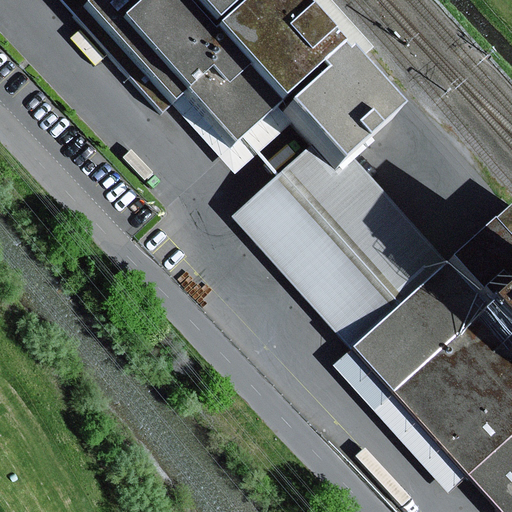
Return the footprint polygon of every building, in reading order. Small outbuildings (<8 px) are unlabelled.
[(54,0),(159,117),(170,109),(178,101),(226,153),(306,83),(328,63),(273,0),(54,0)] [(304,153),(327,180),(349,162),(392,127),(336,67),(333,70),(328,63),(306,83),(311,90),(277,122),(285,131),(304,153)] [(178,101),(170,109),(233,179),(285,131),(277,122),(311,90),(306,83),(226,153),(178,101)] [(493,511),(511,511),(511,258),(486,230),(443,265),(349,162),(327,180),(304,153),(229,219),(350,354),(464,479),(493,511)] [(511,212),(507,207),(486,230),(511,258),(511,212)] [(464,479),(350,354),(331,369),(447,494),(464,479)]
